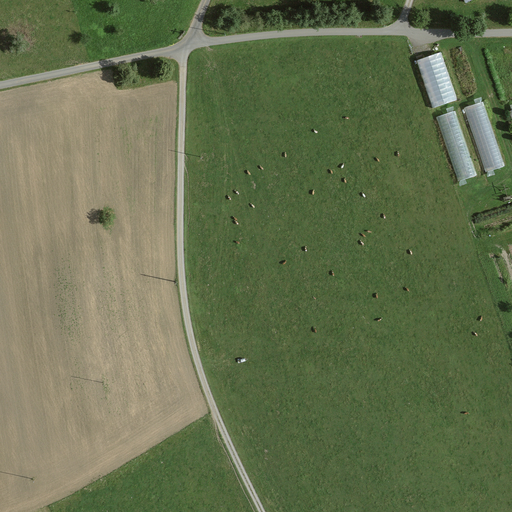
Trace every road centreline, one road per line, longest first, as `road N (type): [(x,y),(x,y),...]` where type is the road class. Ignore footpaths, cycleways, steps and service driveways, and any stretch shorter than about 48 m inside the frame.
road 1 (track): [(207,0),(183,50),(182,288),(217,421),(263,511)]
road 2 (unclassified): [(511,32),(252,39),(0,87)]
